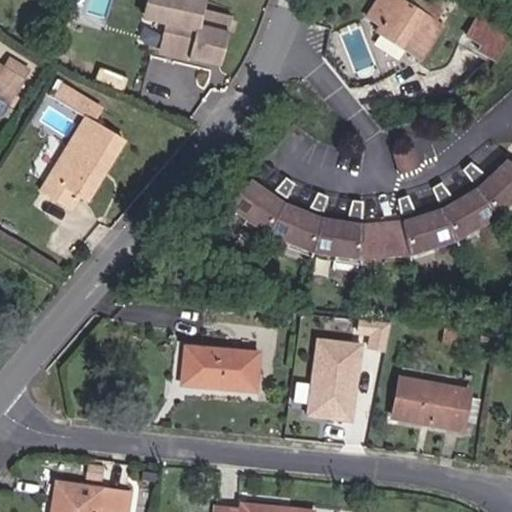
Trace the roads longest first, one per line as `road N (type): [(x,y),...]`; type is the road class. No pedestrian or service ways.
road 1 (residential): [(0,408),(35,431),(439,475),(494,490),(511,504)]
road 2 (residential): [(0,391),(258,75),(283,0)]
